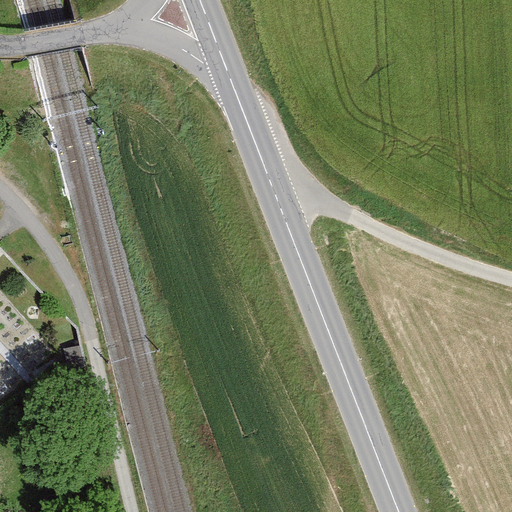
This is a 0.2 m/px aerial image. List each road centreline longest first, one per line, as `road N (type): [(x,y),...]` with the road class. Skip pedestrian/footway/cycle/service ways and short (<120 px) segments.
road 1 (primary): [(231,81),(398,511)]
road 2 (unclassified): [(0,188),(75,290),(133,511)]
road 3 (track): [(266,173),(441,257),(511,279)]
road 4 (unclassified): [(114,27),(168,42),(231,81)]
